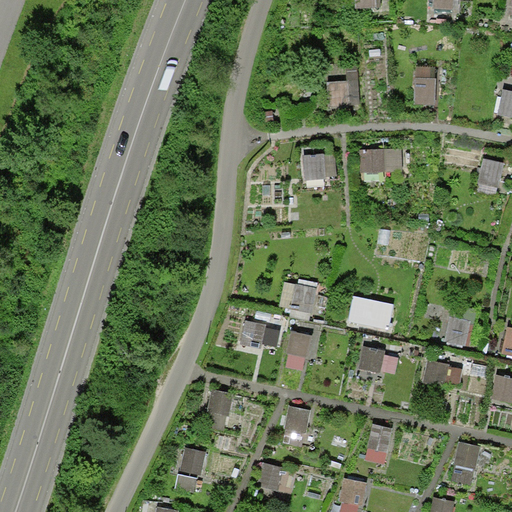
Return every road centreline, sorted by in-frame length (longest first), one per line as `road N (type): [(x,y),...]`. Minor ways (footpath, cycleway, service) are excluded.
road 1 (secondary): [(11,511),(157,73),(189,0)]
road 2 (unclassified): [(116,511),(207,310),(234,135),(270,0)]
